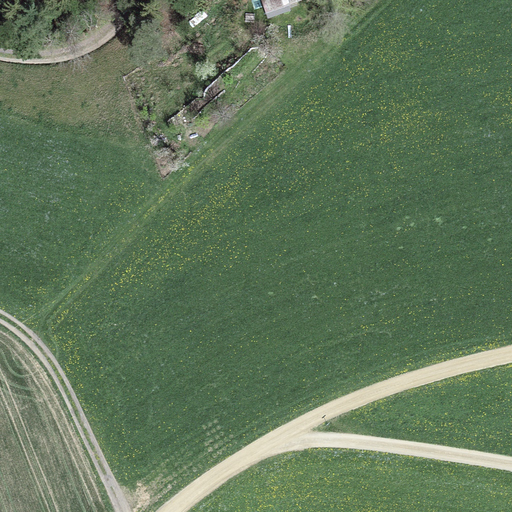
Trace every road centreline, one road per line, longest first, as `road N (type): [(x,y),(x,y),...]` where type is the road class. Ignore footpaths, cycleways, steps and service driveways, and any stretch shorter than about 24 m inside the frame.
road 1 (unclassified): [(172,511),(283,432),(511,358)]
road 2 (track): [(0,318),(37,344),(55,370),(119,511)]
road 3 (track): [(129,0),(116,26),(81,48),(42,56),(0,51)]
